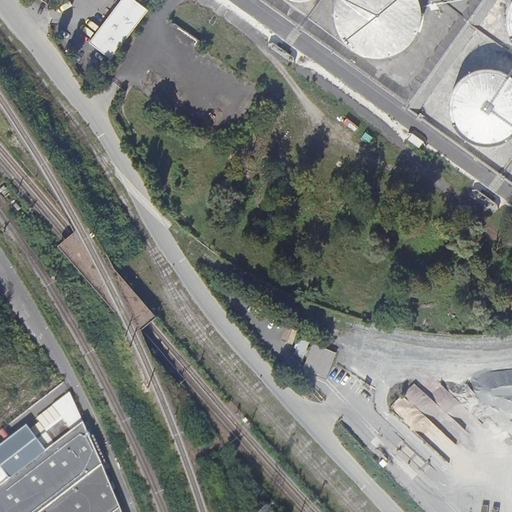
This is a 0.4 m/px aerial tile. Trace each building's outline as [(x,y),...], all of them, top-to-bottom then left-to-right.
[(134,0),(121,0),(90,42),(112,59),(148,10),(134,0)] [(421,22),(422,16),(421,10),(420,4),(418,0),(338,0),(336,6),(335,12),(335,18),(336,24),(338,30),(340,35),(343,40),(347,45),(352,49),(357,52),(362,55),(368,57),(374,58),(380,58),(386,58),(392,56),(397,54),(402,51),(407,47),(411,43),(415,38),(418,33),(420,27),(421,22)] [(472,142),(487,144),(503,141),(511,134),(511,74),(501,68),(486,65),(471,68),(458,77),(450,90),(447,105),(450,120),(459,133),(472,142)] [(307,355),(311,337),(301,335),(297,353),(307,355)] [(314,345),(312,352),(320,355),(332,359),(335,354),(314,345)] [(320,355),(312,352),(305,368),(325,377),(332,359),(320,355)] [(404,394),(422,407),(431,395),(413,382),(404,394)] [(0,511),(40,511),(103,464),(84,422),(0,487),(0,511)] [(114,511),(121,507),(103,464),(40,511),(114,511)]
